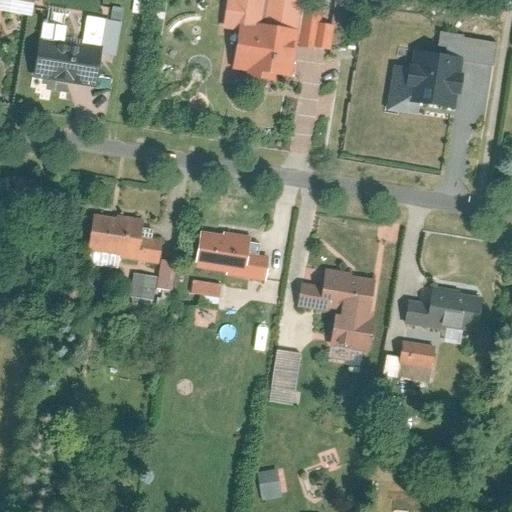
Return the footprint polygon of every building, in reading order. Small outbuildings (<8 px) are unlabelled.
[(223,0),(218,31),(236,35),(230,71),(245,74),(244,81),(275,87),(276,79),(290,81),(296,49),(322,53),(327,26),(317,25),(319,14),(303,11),(305,1),(298,0),(223,0)] [(39,40),(32,82),(96,93),(104,52),(39,40)] [(404,100),(451,108),(459,60),(417,53),(414,69),(409,69),(404,100)] [(93,216),(87,252),(122,257),(122,260),(158,266),(162,242),(144,239),(147,221),(116,216),(116,220),(93,216)] [(201,233),(195,269),(228,274),(227,277),(265,283),(268,259),(250,256),(252,237),(224,233),(224,236),(201,233)] [(158,289),(174,290),(175,262),(160,261),(158,289)] [(154,300),(158,276),(135,271),(130,296),(154,300)] [(190,298),(219,304),(223,284),(194,277),(190,298)] [(302,286),(299,309),(339,315),(338,318),(332,317),(327,350),(368,357),(374,324),(365,323),(366,317),(371,318),(376,287),(324,279),(322,289),(302,286)] [(426,287),(424,303),(406,300),(403,325),(474,335),(480,294),(426,287)] [(404,338),(399,362),(432,369),(437,346),(404,338)] [(278,348),(269,400),(294,404),(303,352),(278,348)] [(287,467),(259,470),(261,497),(289,495),(287,467)]
